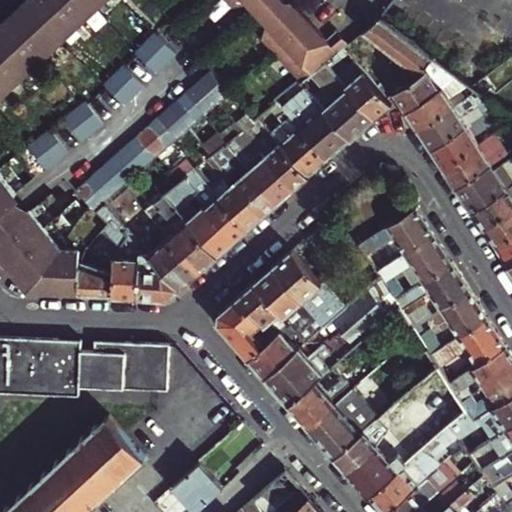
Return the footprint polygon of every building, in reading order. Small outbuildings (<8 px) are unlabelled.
[(0,99),(24,77),(21,74),(44,53),(47,56),(64,41),(61,38),(83,17),(86,20),(107,0),(30,0),(27,4),(4,20),(0,25),(0,99)] [(252,2),(269,20),(293,1),(292,0),(239,0),(237,2),(238,4),(252,2)] [(293,1),(269,20),(274,25),(271,43),(280,55),(316,26),(293,1)] [(382,15),(363,31),(395,56),(410,37),(382,15)] [(328,38),(316,26),(280,55),(299,78),(303,82),(327,61),(337,53),(331,47),(338,42),(343,48),(345,47),(350,42),(338,29),(328,38)] [(185,54),(164,34),(143,55),(165,75),(185,54)] [(426,72),(436,58),(410,37),(395,56),(420,76),(426,72)] [(341,50),(343,48),(338,42),(331,47),(337,53),(338,52),(341,50)] [(349,51),(365,70),(369,75),(378,67),(358,44),(349,51)] [(396,91),(408,110),(459,76),(436,58),(426,72),(420,76),(396,91)] [(344,93),(326,109),(351,139),(376,117),(348,85),(327,61),(303,82),(314,96),(317,98),(335,83),(344,93)] [(113,86),(135,106),(154,87),(132,66),(113,86)] [(93,207),(233,89),(217,69),(76,187),(93,207)] [(393,103),(387,95),(377,84),(371,77),(369,75),(365,70),(348,85),(376,117),(393,103)] [(377,84),(387,95),(396,86),(387,75),(377,84)] [(421,129),(457,105),(450,95),(469,83),(459,76),(408,110),(421,129)] [(303,82),(299,78),(288,88),(303,105),(306,102),(314,96),(303,82)] [(476,92),(457,105),(421,129),(433,148),(469,124),(463,115),(488,98),(483,94),(479,97),(476,92)] [(351,139),(326,109),(317,98),(314,96),(306,102),(315,113),(300,125),(329,158),(351,139)] [(93,103),(70,119),(87,144),(110,127),(93,103)] [(246,121),(249,125),(257,118),(254,114),(246,121)] [(469,124),(433,148),(445,167),(481,143),(475,133),(491,123),(485,114),(469,124)] [(291,115),(272,131),(281,141),(300,125),(291,115)] [(295,188),(310,175),(281,141),(272,131),(261,117),(250,126),(260,138),(255,142),(257,144),(266,154),(295,188)] [(329,158),(300,125),(281,141),(310,175),(329,158)] [(35,144),(51,169),(74,153),(57,129),(35,144)] [(248,133),(244,129),(228,142),(232,147),(248,133)] [(461,191),(497,167),(494,162),(487,151),(500,142),(495,134),(481,143),(445,167),(461,191)] [(266,154),(257,144),(241,157),(242,159),(250,168),(266,154)] [(280,201),(295,188),(266,154),(250,168),(251,168),(280,201)] [(461,191),(474,211),(510,187),(503,177),(511,171),(511,157),(497,167),(461,191)] [(250,168),(242,159),(227,170),(235,180),(251,168),(250,168)] [(0,207),(21,191),(1,167),(0,167),(0,207)] [(236,240),(249,228),(210,181),(197,167),(183,178),(236,240)] [(236,181),(265,214),(280,201),(251,168),(235,180),(236,181)] [(210,181),(249,228),(265,214),(236,181),(232,184),(221,172),(210,181)] [(166,192),(219,254),(236,240),(183,178),(166,192)] [(511,185),(510,187),(474,211),(485,228),(511,210),(511,185)] [(0,233),(33,208),(21,191),(0,207),(0,233)] [(163,229),(200,271),(219,254),(166,192),(145,209),(156,220),(157,222),(168,214),(173,220),(163,229)] [(435,233),(417,206),(360,244),(367,253),(395,237),(405,253),(435,233)] [(34,291),(80,293),(81,261),(82,251),(66,249),(33,208),(0,233),(0,246),(8,262),(34,286),(34,291)] [(511,210),(485,228),(498,248),(511,238),(511,210)] [(127,223),(141,240),(145,244),(152,238),(141,225),(139,227),(132,219),(127,223)] [(150,250),(164,266),(182,286),(200,271),(163,229),(152,238),(145,244),(150,250)] [(423,280),(453,261),(435,233),(405,253),(423,280)] [(511,238),(498,248),(510,266),(511,264),(511,238)] [(141,249),(118,248),(115,252),(115,256),(141,257),(141,249)] [(343,308),(294,249),(275,266),(317,315),(322,311),(326,316),(321,320),(325,324),(332,318),(343,308)] [(115,256),(114,275),(113,294),(139,296),(140,264),(141,257),(115,256)] [(385,266),(393,261),(390,256),(375,266),(378,270),(385,266)] [(114,275),(81,261),(80,293),(113,294),(114,275)] [(471,288),(453,261),(423,280),(402,294),(397,298),(401,304),(402,306),(408,302),(410,304),(430,291),(441,308),(471,288)] [(169,297),(182,286),(164,266),(140,264),(139,296),(169,297)] [(275,266),(256,282),(281,312),(290,323),(298,332),(306,341),(314,334),(306,325),(311,322),(315,326),(321,320),(326,316),(322,311),(317,315),(275,266)] [(393,279),(385,266),(378,270),(381,275),(387,283),(393,279)] [(343,308),(332,318),(340,328),(309,355),(316,363),(320,360),(319,359),(333,346),(342,356),(401,304),(397,298),(392,290),(387,283),(381,275),(343,308)] [(281,312),(256,282),(241,295),(264,322),(266,324),(281,312)] [(397,287),(392,290),(397,298),(402,294),(397,287)] [(489,316),(471,288),(441,308),(459,335),(489,316)] [(220,322),(251,357),(276,335),(271,330),(259,340),(253,332),(264,322),(241,295),(221,312),(220,322)] [(435,320),(431,314),(415,325),(419,330),(435,320)] [(508,345),(489,316),(459,335),(479,365),(508,345)] [(267,375),(298,348),(291,340),(298,332),(290,323),(280,331),(276,335),(251,357),(267,375)] [(276,335),(280,331),(275,326),(271,330),(276,335)] [(0,392),(82,395),(82,385),(170,389),(172,341),(84,338),(84,348),(71,347),(72,337),(0,333),(0,392)] [(460,349),(453,339),(434,352),(438,358),(441,356),(444,360),(460,349)] [(511,369),(511,351),(508,345),(479,365),(473,368),(486,386),(511,369)] [(316,363),(309,355),(301,346),(298,348),(267,375),(289,402),(333,364),(342,356),(333,346),(319,359),(320,360),(316,363)] [(337,401),(333,397),(326,388),(338,378),(345,386),(349,383),(333,364),(289,402),(310,425),(337,401)] [(441,364),(413,388),(398,401),(379,417),(387,426),(422,396),(443,428),(448,424),(469,405),(468,404),(465,400),(453,382),(441,364)] [(491,395),(471,408),(478,418),(511,395),(511,369),(486,386),(491,395)] [(463,375),(453,382),(465,400),(470,397),(467,391),(471,389),(463,375)] [(326,388),(333,397),(345,386),(338,378),(326,388)] [(336,455),(366,429),(373,422),(379,417),(358,393),(353,387),(337,401),(310,425),(336,455)] [(484,424),(494,438),(511,426),(511,395),(478,418),(471,408),(469,405),(448,424),(460,440),(484,424)] [(109,413),(0,511),(82,511),(147,453),(109,413)] [(383,433),(387,426),(379,417),(373,422),(383,433)] [(373,422),(366,429),(377,442),(383,433),(373,422)] [(511,426),(494,438),(489,442),(500,459),(508,454),(511,451),(511,426)] [(336,455),(347,468),(377,442),(366,429),(336,455)] [(420,449),(429,459),(443,447),(434,436),(420,449)] [(470,440),(463,444),(464,446),(470,454),(476,450),(470,440)] [(347,468),(369,493),(406,460),(398,451),(390,457),(377,442),(347,468)] [(464,446),(455,453),(464,464),(473,457),(470,454),(464,446)] [(415,471),(429,459),(420,449),(406,460),(369,493),(385,511),(387,511),(420,484),(410,473),(414,469),(415,471)] [(511,451),(508,454),(500,459),(483,470),(495,487),(505,481),(511,475),(511,451)] [(202,458),(174,483),(198,508),(225,483),(202,458)] [(412,511),(436,492),(439,489),(436,485),(450,474),(448,472),(452,469),(446,461),(420,484),(387,511),(412,511)] [(303,486),(288,469),(264,490),(279,507),(303,486)] [(511,491),(505,481),(495,487),(497,490),(507,503),(511,500),(511,491)] [(470,511),(466,506),(483,491),(475,482),(465,491),(440,511),(470,511)] [(412,511),(440,511),(465,491),(461,486),(457,489),(452,484),(439,495),(436,492),(412,511)] [(291,511),(311,495),(303,486),(279,507),(283,511),(291,511)] [(249,502),(257,511),(258,511),(261,509),(263,511),(267,511),(279,507),(264,490),(249,502)] [(320,511),(323,510),(311,495),(291,511),(320,511)] [(257,511),(249,502),(238,511),(257,511)]
